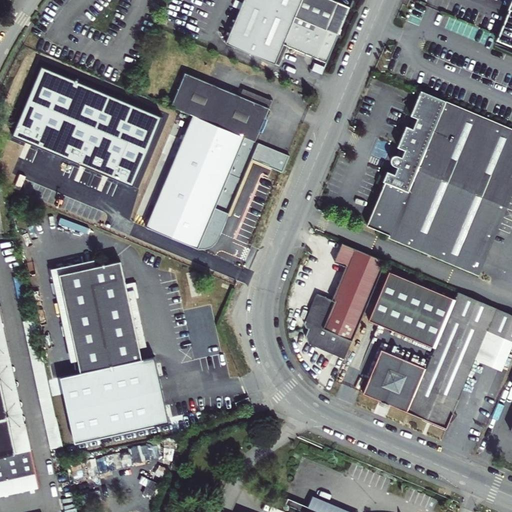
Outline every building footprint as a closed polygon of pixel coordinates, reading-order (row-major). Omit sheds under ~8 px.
[(244,0),(226,44),(275,64),(283,44),(288,46),(327,63),(350,8),(331,0),(244,0)] [(511,5),(498,41),(511,46),(511,5)] [(279,66),(288,46),(283,44),(275,64),(279,66)] [(162,117),(41,66),(13,135),(132,186),(162,117)] [(170,106),(193,115),(254,141),(271,100),(240,88),(237,95),(184,72),(170,106)] [(371,220),(368,227),(391,236),(390,239),(481,276),(501,227),(511,201),(511,129),(422,92),(412,116),(415,118),(411,128),(407,127),(399,148),(403,150),(400,157),(398,157),(396,157),(394,158),(393,160),(392,162),(393,164),(394,166),(396,168),(392,174),(388,173),(384,183),(386,184),(371,220)] [(214,206),(226,212),(249,158),(283,172),(290,156),(254,141),(193,115),(146,226),(196,248),(205,228),(214,206)] [(310,345),(345,360),(386,262),(342,243),(334,261),(346,266),(332,300),(317,294),(304,324),(305,329),(310,331),(307,338),(310,345)] [(67,361),(75,359),(57,276),(91,269),(89,261),(48,270),(67,361)] [(91,269),(57,276),(75,359),(77,372),(137,359),(134,346),(123,293),(117,263),(91,269)] [(448,315),(455,299),(390,272),(369,321),(434,348),(441,332),(448,315)] [(130,291),(123,293),(134,346),(142,344),(130,291)] [(448,315),(487,331),(511,341),(511,314),(458,292),(455,299),(448,315)] [(0,311),(0,385),(15,453),(30,449),(0,311)] [(475,360),(487,331),(448,315),(441,332),(434,348),(426,365),(408,410),(447,426),(475,360)] [(35,319),(23,322),(44,421),(57,418),(35,319)] [(502,370),(511,344),(511,341),(487,331),(475,360),(502,370)] [(363,391),(408,410),(426,365),(382,347),(363,391)] [(137,359),(77,372),(61,375),(76,442),(169,422),(154,355),(137,359)] [(0,482),(36,475),(30,449),(15,453),(0,385),(0,482)] [(235,403),(239,411),(251,405),(248,398),(235,403)] [(0,482),(0,497),(39,489),(36,475),(0,482)] [(303,511),(319,511),(288,499),(286,505),(303,511)]
